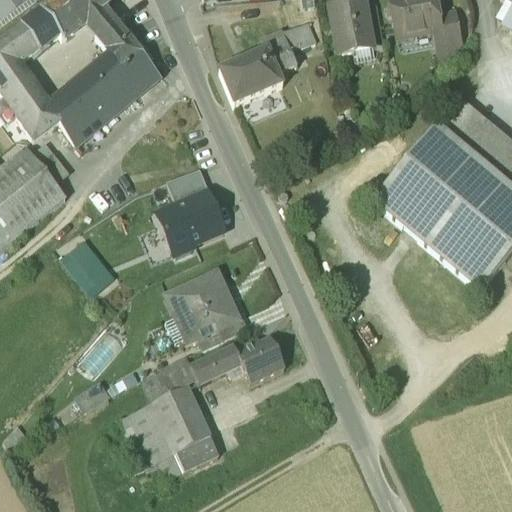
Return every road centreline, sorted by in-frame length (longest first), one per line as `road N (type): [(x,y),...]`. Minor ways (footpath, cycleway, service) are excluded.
road 1 (tertiary): [(165,4),(392,511)]
road 2 (track): [(215,511),(353,427)]
